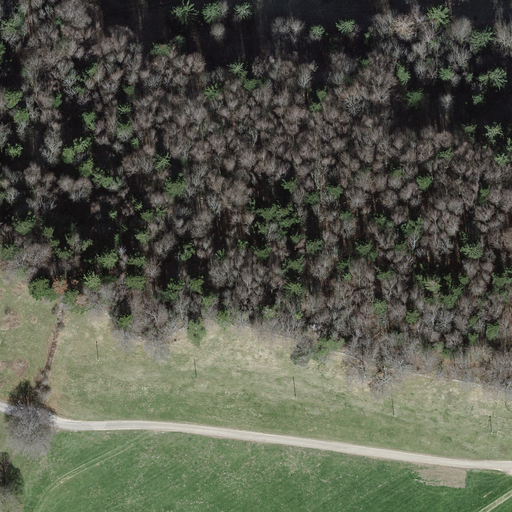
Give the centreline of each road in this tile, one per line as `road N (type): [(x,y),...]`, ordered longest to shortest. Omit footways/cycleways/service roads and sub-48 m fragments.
road 1 (track): [(0,408),(63,425),(204,432),(511,470)]
road 2 (track): [(157,0),(0,17)]
